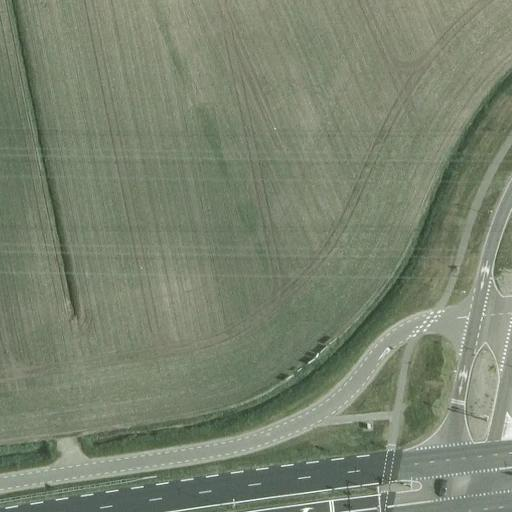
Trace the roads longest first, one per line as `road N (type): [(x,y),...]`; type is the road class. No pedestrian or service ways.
road 1 (unclassified): [(474,316),(409,329),(335,404),(250,444),(0,486)]
road 2 (primary): [(446,462),(82,511)]
road 3 (tertiary): [(474,316),(446,462)]
road 4 (tertiary): [(511,195),(474,316)]
